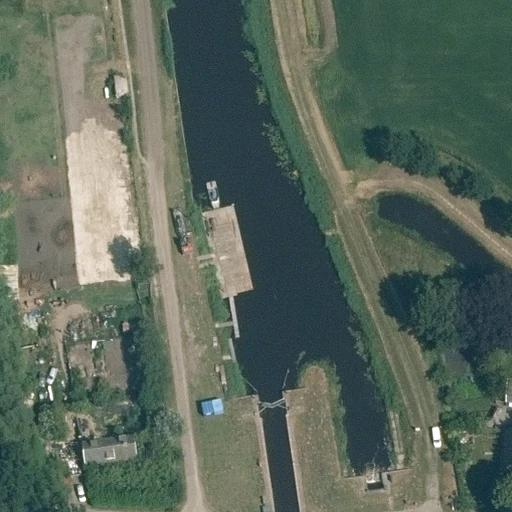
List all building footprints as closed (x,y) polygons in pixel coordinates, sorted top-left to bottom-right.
[(1,270),(2,301),(19,300),(18,269),(1,270)] [(120,374),(118,343),(69,345),(71,384),(91,383),(91,376),(120,374)] [(21,433),(24,473),(53,470),(50,431),(21,433)] [(502,476),(508,476),(507,493),(511,493),(511,433),(504,433),(502,476)] [(135,443),(83,449),(86,470),(138,464),(135,443)]
